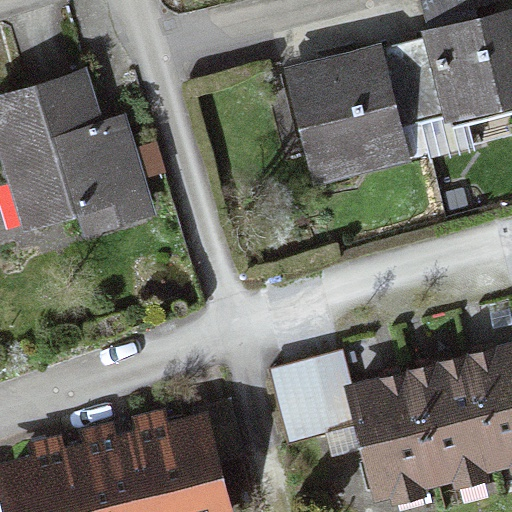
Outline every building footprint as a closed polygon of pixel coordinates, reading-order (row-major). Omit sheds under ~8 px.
[(428,24),(417,26),(426,57),(440,115),(443,122),(511,103),(511,1),(477,11),(428,24)] [(293,69),(320,176),(403,155),(396,126),(440,115),(426,57),(380,68),(375,48),(293,69)] [(0,96),(0,132),(14,179),(28,175),(41,220),(85,206),(91,226),(145,209),(118,120),(98,126),(82,71),(0,96)] [(511,455),(511,347),(468,358),(494,460),(511,455)] [(290,440),(361,421),(352,388),(342,348),(271,367),(290,440)] [(437,474),(494,460),(468,358),(411,373),(437,474)] [(411,373),(352,388),(361,421),(378,489),(437,474),(411,373)] [(245,454),(231,399),(196,407),(200,423),(169,431),(165,415),(136,422),(140,438),(136,439),(153,511),(222,511),(210,463),(245,454)] [(71,455),(85,511),(153,511),(136,439),(117,444),(113,428),(84,435),(88,451),(71,455)] [(85,511),(71,455),(65,456),(61,441),(33,448),(37,464),(6,471),(16,511),(85,511)]
